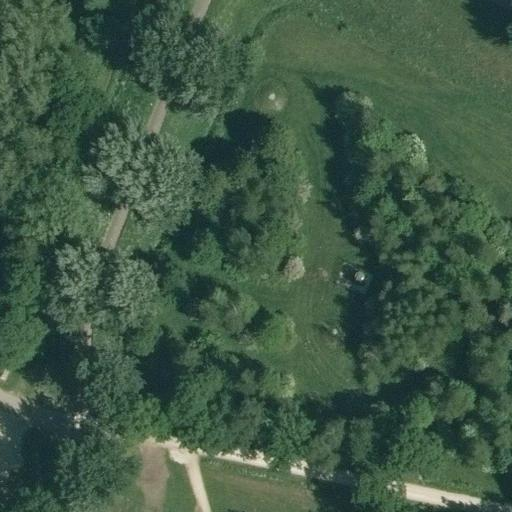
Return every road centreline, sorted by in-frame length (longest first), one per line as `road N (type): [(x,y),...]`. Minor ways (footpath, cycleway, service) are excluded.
road 1 (track): [(499,511),(76,424)]
road 2 (unclassified): [(68,511),(76,424),(0,401)]
